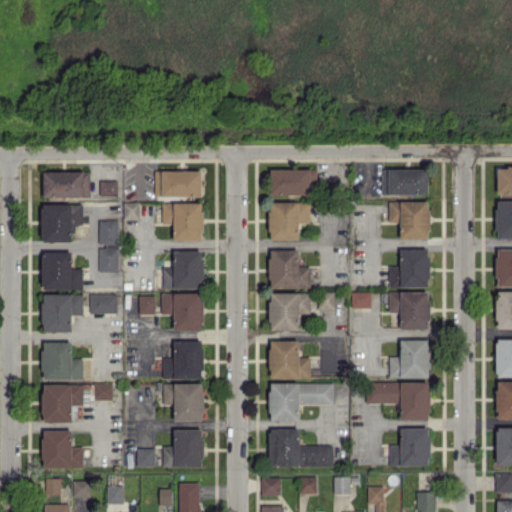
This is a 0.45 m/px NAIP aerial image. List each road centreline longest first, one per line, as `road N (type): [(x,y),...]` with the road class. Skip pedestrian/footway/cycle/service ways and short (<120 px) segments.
road 1 (residential): [(0,158),(511,153)]
road 2 (residential): [(462,154),(468,511)]
road 3 (residential): [(241,155),(241,511)]
road 4 (residential): [(11,158),(8,511)]
